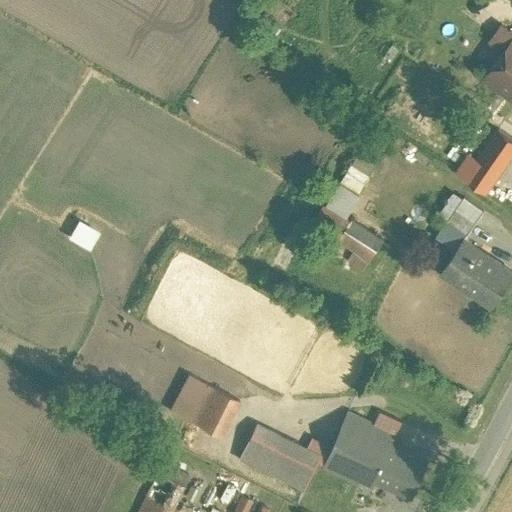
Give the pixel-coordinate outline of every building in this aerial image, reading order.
[(273,37),(293,8),(281,0),(265,0),(250,22),(273,37)] [(482,76),(511,96),(511,28),(500,20),(488,37),(502,46),(482,76)] [(453,168),(484,189),(511,149),(511,135),(493,122),(472,153),(466,149),(453,168)] [(358,152),(341,177),(357,189),(374,163),(358,152)] [(326,201),(345,213),(359,192),(340,179),(326,201)] [(468,231),(483,205),(452,187),(437,213),(468,231)] [(381,236),(350,215),(336,235),(354,248),(350,254),(363,263),(381,236)] [(101,232),(79,219),(69,237),(90,250),(101,232)] [(511,272),(511,268),(463,233),(439,267),(490,303),(511,272)] [(219,433),(236,397),(192,376),(184,372),(167,408),(175,412),(219,433)] [(303,488),(315,461),(370,486),(372,481),(408,498),(428,456),(392,439),(401,419),(380,410),(375,421),(350,409),(333,444),(312,435),(308,444),(256,420),(239,458),(303,488)] [(169,509),(188,470),(164,459),(146,498),(169,509)] [(247,511),(252,503),(241,498),(234,511),(247,511)]
